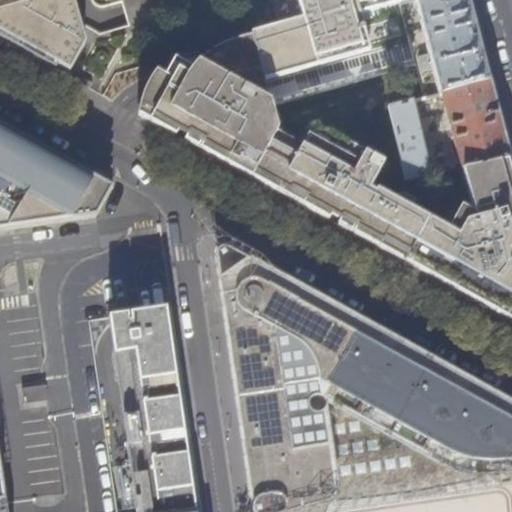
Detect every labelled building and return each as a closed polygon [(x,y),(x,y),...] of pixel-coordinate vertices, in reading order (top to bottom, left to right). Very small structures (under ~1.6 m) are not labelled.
[(0,0),(0,35),(41,58),(17,0),(0,0)] [(72,0),(17,0),(41,58),(69,74),(85,44),(72,0)] [(297,0),(302,15),(249,30),(251,37),(270,105),(418,66),(411,39),(371,50),(361,15),(415,1),(419,0),(297,0)] [(479,33),(470,0),(419,0),(415,1),(429,54),(420,57),(423,70),(433,68),(441,95),(443,95),(492,81),(479,33)] [(98,29),(119,28),(118,3),(97,4),(98,29)] [(449,233),(411,212),(415,205),(403,199),(392,201),(376,193),(375,195),(370,192),(384,167),(313,128),(301,149),(275,134),(278,131),(270,105),(251,37),(236,45),(227,51),(217,59),(207,68),(199,77),(168,61),(137,116),(198,150),(271,190),(490,311),(511,323),(511,159),(463,170),(462,170),(475,217),(462,210),(449,233)] [(511,157),(502,118),(492,81),(443,95),(462,169),(463,169),(463,170),(511,159),(511,157)] [(432,175),(415,103),(392,110),(407,180),(432,175)] [(0,230),(95,217),(112,189),(98,181),(0,126),(0,230)] [(463,489),(511,478),(511,407),(285,282),(280,283),(280,280),(225,250),(222,250),(219,251),(217,252),(216,254),(216,255),(215,257),(221,297),(251,511),(333,511),(334,511),(335,507),(412,499),(463,489)] [(201,511),(178,350),(172,309),(110,318),(137,511),(201,511)] [(39,386),(22,389),(24,403),(42,401),(39,386)]
